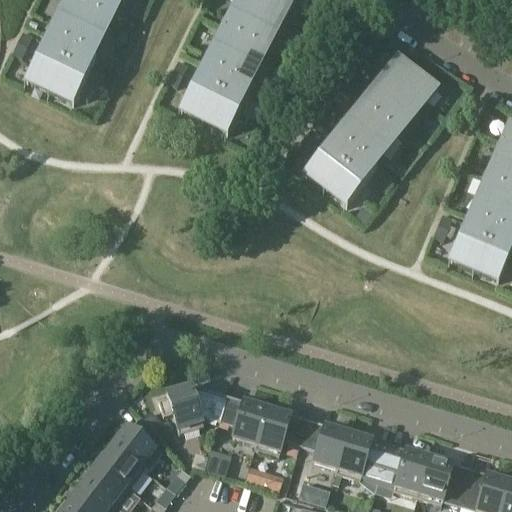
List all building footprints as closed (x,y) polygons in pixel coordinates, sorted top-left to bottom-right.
[(73,0),(51,49),(46,46),(26,88),(73,110),(96,62),(90,60),(118,0),(73,0)] [(208,76),(202,73),(180,117),(227,140),(250,93),(254,95),(258,87),(249,83),(255,71),(260,73),(268,57),(272,59),(276,51),(267,47),(280,19),(286,22),(296,2),(292,0),(238,0),(232,14),(237,16),(208,76)] [(22,63),(32,41),(22,37),(12,58),(22,63)] [(335,152),(330,148),(305,180),(346,212),(376,174),(371,170),(420,107),(425,111),(438,94),(397,62),(373,93),(378,96),(364,114),(360,110),(348,125),(353,129),(344,140),(336,134),(331,140),(339,146),(335,152)] [(188,71),(178,66),(167,87),(177,92),(188,71)] [(470,232),(465,229),(450,267),(498,287),(511,253),(511,240),(511,237),(511,129),(508,128),(493,164),(498,166),(492,180),(483,176),(480,183),(484,185),(476,202),(482,205),(470,232)] [(305,159),(320,141),(311,133),(296,152),(305,159)] [(452,224),(442,220),(433,242),(443,246),(452,224)] [(166,399),(167,404),(158,407),(163,423),(172,420),(178,440),(203,433),(201,426),(208,424),(219,427),(225,403),(200,395),(192,397),(191,392),(166,399)] [(225,403),(219,427),(235,432),(232,444),(255,451),(268,410),(251,405),(250,410),(227,403),(228,401),(226,400),(225,403)] [(268,410),(255,451),(254,455),(278,463),(283,447),(300,452),(308,425),(307,425),(307,427),(284,420),(285,415),(268,410)] [(158,424),(151,417),(141,426),(148,433),(158,424)] [(130,435),(126,432),(112,451),(140,472),(144,475),(148,478),(162,459),(143,445),(149,437),(138,425),(130,435)] [(308,425),(300,452),(317,457),(313,468),(336,475),(335,480),(341,482),(355,436),(332,429),(331,434),(308,427),(309,425),(308,425)] [(355,436),(341,482),(375,492),(388,451),(365,444),(366,440),(355,436)] [(388,451),(375,492),(417,505),(431,459),(414,454),(412,459),(389,452),(390,450),(388,449),(388,451)] [(105,459),(102,456),(92,469),(129,495),(144,475),(140,472),(112,451),(105,459)] [(431,459),(417,505),(441,511),(442,507),(459,511),(470,474),(469,474),(469,476),(446,469),(447,464),(431,459)] [(84,479),(88,482),(81,491),(110,511),(115,511),(129,495),(92,469),(84,479)] [(180,474),(175,481),(185,488),(190,481),(180,474)] [(470,474),(459,511),(504,511),(511,488),(511,483),(495,479),(493,483),(470,476),(471,474),(470,474)] [(248,488),(273,496),(276,486),(267,483),(267,485),(251,480),(248,488)] [(110,511),(81,491),(68,508),(72,511),(110,511)] [(324,511),(329,497),(321,495),(317,510),(323,511),(324,511)]
